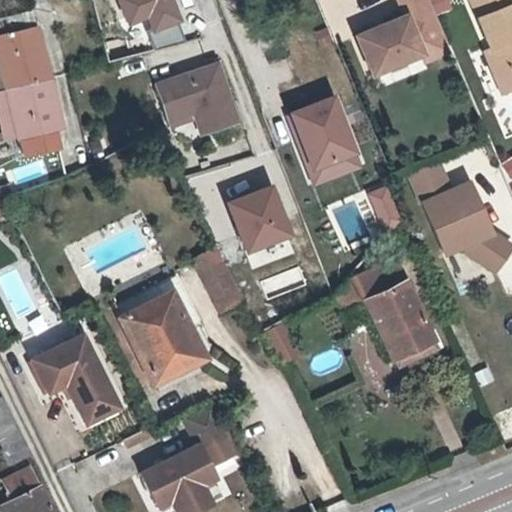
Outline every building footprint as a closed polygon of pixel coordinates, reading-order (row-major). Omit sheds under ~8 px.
[(452,56),(429,0),(396,0),(403,16),(354,36),(372,81),(421,61),(424,68),(452,56)] [(511,0),(469,0),(489,50),(483,53),(501,98),(511,94),(511,0)] [(25,31),(20,13),(0,17),(0,63),(21,155),(60,146),(55,129),(62,127),(52,86),(50,86),(44,65),(47,64),(37,27),(25,31)] [(218,91),(225,88),(218,65),(210,67),(218,91)] [(194,114),(201,133),(201,134),(235,123),(234,120),(225,88),(218,91),(210,67),(156,84),(165,114),(191,105),(194,114)] [(336,95),(284,112),(308,187),(361,170),(336,95)] [(191,105),(165,114),(167,123),(194,114),(191,105)] [(452,188),(440,162),(408,177),(445,259),(460,252),(495,237),(493,231),(470,180),(452,188)] [(274,187),(227,203),(246,256),(293,239),(274,187)] [(3,198),(0,199),(0,215),(10,212),(3,198)] [(495,237),(460,252),(495,277),(511,253),(511,244),(493,231),(495,237)] [(217,246),(190,261),(219,315),(246,301),(217,246)] [(437,343),(395,253),(351,274),(392,364),(437,343)] [(185,332),(196,327),(198,325),(173,277),(113,309),(116,315),(123,312),(126,318),(167,296),(185,332)] [(123,312),(116,315),(119,321),(100,331),(131,389),(149,380),(155,392),(200,368),(209,351),(196,327),(185,332),(167,296),(126,318),(123,312)] [(260,331),(278,366),(299,355),(281,321),(260,331)] [(63,383),(85,429),(123,411),(85,331),(29,358),(45,391),(63,383)] [(29,450),(2,394),(0,395),(0,442),(8,460),(29,450)] [(158,511),(160,511),(171,506),(174,511),(207,511),(216,508),(207,489),(220,482),(213,469),(240,456),(213,402),(181,418),(194,446),(140,474),(158,511)] [(150,427),(123,440),(127,446),(153,433),(150,427)] [(3,478),(13,498),(1,503),(5,511),(52,511),(30,465),(3,478)]
